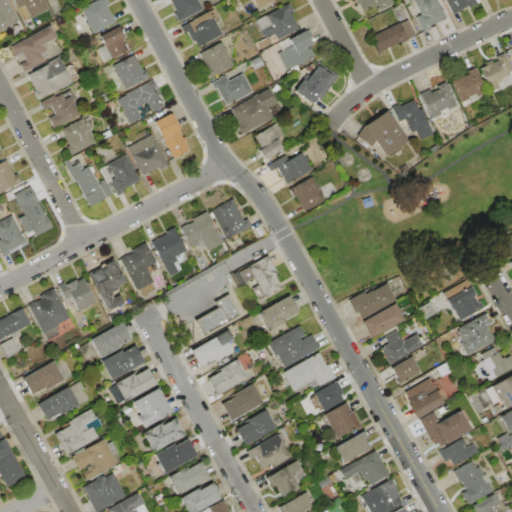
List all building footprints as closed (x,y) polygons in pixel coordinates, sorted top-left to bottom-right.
[(0,0),(0,1),(12,24),(0,30),(0,0)] [(42,0),(47,9),(30,18),(23,6),(17,9),(12,0),(42,0)] [(92,33),(80,9),(96,0),(105,0),(107,4),(105,5),(114,21),(92,33)] [(195,0),(201,10),(177,22),(173,13),(175,12),(169,0),(195,0)] [(275,0),(274,1),(273,0),(271,0),(265,3),(266,5),(256,10),(251,0),(275,0)] [(388,0),(390,3),(378,9),(375,4),(361,10),(358,4),(356,5),(353,0),(388,0)] [(412,0),(434,0),(444,17),(427,26),(428,29),(422,32),(415,17),(420,14),(412,0)] [(472,0),(475,5),(469,8),(467,5),(451,14),(444,0),(472,0)] [(255,21),(288,3),(292,11),(289,12),(297,28),(277,40),(273,33),(264,38),(255,21)] [(212,9),(217,18),(212,20),(220,34),(197,47),(194,41),(191,42),(186,31),(183,33),(179,26),(212,9)] [(377,52),(370,37),(407,19),(415,36),(400,43),(399,41),(377,52)] [(23,72),(19,65),(25,61),(21,53),(14,57),(9,47),(49,25),(55,37),(40,44),(44,51),(38,54),(42,62),(23,72)] [(117,26),(123,37),(120,38),(127,50),(103,63),(96,50),(104,45),(99,36),(117,26)] [(307,29),(310,36),(308,37),(317,54),(285,71),(276,53),(280,51),(276,43),(286,38),(287,40),(307,29)] [(97,43),(90,47),(87,41),(94,37),(97,43)] [(209,77),(205,70),(207,69),(199,53),(220,42),(232,65),(209,77)] [(503,53),(511,71),(507,73),(508,75),(501,78),(502,80),(496,84),(498,88),(490,92),(478,67),(483,65),(483,63),(490,60),(492,63),(497,60),(495,57),(503,53)] [(133,55),(141,69),(143,69),(147,77),(124,89),(119,79),(109,84),(105,76),(114,71),(112,66),(133,55)] [(258,56),(263,65),(253,70),(249,61),(258,56)] [(71,82),(60,88),(59,87),(37,99),(33,91),(35,90),(27,75),(46,64),(46,63),(57,57),(71,82)] [(336,76),(318,100),(316,98),(312,104),(293,91),(301,79),(305,81),(315,67),(313,66),(316,62),(336,76)] [(473,67),(484,89),(482,90),(484,94),(476,98),(477,100),(468,105),(465,98),(459,102),(448,80),(461,73),(463,77),(469,74),(467,70),(473,67)] [(210,83),(224,76),(227,81),(241,74),(251,91),(224,105),(216,89),(213,91),(210,83)] [(129,124),(116,99),(124,95),(124,94),(152,79),(160,94),(157,96),(162,106),(151,112),(146,103),(135,108),(140,118),(129,124)] [(444,82),(455,105),(447,109),(446,107),(439,111),(440,114),(431,118),(427,110),(427,111),(418,94),(428,89),(430,92),(437,89),(435,86),(444,82)] [(240,135),(235,126),(238,125),(230,109),(268,89),(275,103),(265,108),(271,119),(240,135)] [(79,114),(53,128),(47,118),(54,115),(50,107),(43,110),(39,102),(53,95),(54,97),(60,93),(63,99),(69,96),(79,114)] [(390,107),(398,103),(399,106),(412,100),(417,110),(420,109),(432,134),(419,140),(414,130),(410,132),(403,119),(398,122),(390,107)] [(386,110),(406,139),(398,144),(400,147),(386,158),(374,141),(370,146),(356,135),(363,127),(386,110)] [(172,158),(152,122),(170,112),(179,129),(178,129),(185,142),(184,143),(187,150),(172,158)] [(70,156),(65,147),(68,146),(59,130),(81,118),(94,143),(70,156)] [(264,159),(258,150),(260,148),(253,137),(275,123),(282,135),(276,139),(282,148),(264,159)] [(150,134),(167,166),(159,170),(157,167),(141,176),(126,147),(150,134)] [(267,165),(284,155),(287,160),(301,152),(310,169),(285,183),(276,168),(270,171),(267,165)] [(104,198),(88,206),(75,181),(73,182),(66,169),(68,168),(64,160),(75,155),(82,169),(87,166),(104,198)] [(124,155),(138,180),(122,189),(123,191),(116,195),(108,180),(113,177),(111,172),(109,173),(106,168),(108,167),(106,164),(124,155)] [(0,162),(5,160),(13,175),(15,174),(19,182),(0,191),(0,162)] [(311,176),(317,188),(319,187),(326,199),(303,211),(295,196),(293,197),(288,189),(311,176)] [(18,203),(34,194),(38,201),(37,202),(50,227),(33,236),(29,228),(31,227),(29,223),(27,224),(23,217),(25,216),(18,203)] [(364,208),(361,200),(369,197),(372,205),(364,208)] [(209,210),(229,199),(241,220),(245,218),(249,225),(225,239),(209,210)] [(204,211),(215,230),(196,241),(197,243),(190,247),(179,228),(186,223),(187,224),(192,222),(190,219),(204,211)] [(0,220),(10,215),(24,242),(8,251),(9,253),(2,257),(0,253),(0,220)] [(173,227),(186,250),(174,257),(181,270),(168,277),(156,255),(157,254),(150,242),(166,233),(164,231),(173,227)] [(511,255),(506,258),(500,248),(502,247),(498,241),(511,233),(511,255)] [(145,242),(155,261),(143,268),(151,281),(136,290),(118,259),(124,255),(125,256),(132,252),(131,250),(145,242)] [(266,256),(276,273),(273,275),(280,288),(264,297),(253,278),(246,267),(266,256)] [(112,258),(122,277),(104,287),(111,298),(118,295),(122,302),(107,310),(86,273),(94,269),(94,270),(99,267),(98,265),(112,258)] [(246,267),(253,278),(244,283),(238,272),(246,267)] [(244,283),(245,284),(240,288),(232,274),(237,271),(238,272),(244,283)] [(57,285),(66,280),(68,283),(74,280),(75,281),(81,278),(94,301),(77,311),(72,302),(68,304),(57,285)] [(458,321),(451,308),(450,309),(441,294),(465,280),(481,308),(458,321)] [(395,300),(361,320),(356,311),(354,312),(347,300),(363,291),(364,294),(371,290),(372,291),(386,283),(395,300)] [(51,288),(68,317),(55,324),(55,325),(42,333),(26,304),(34,300),(35,301),(40,299),(38,296),(51,288)] [(202,336),(194,321),(217,308),(213,302),(227,294),(239,315),(202,336)] [(288,295),(297,312),(284,319),(285,321),(267,331),(257,313),(288,295)] [(403,320),(370,338),(361,321),(393,303),(403,320)] [(0,319),(20,308),(29,323),(0,339),(0,319)] [(466,356),(458,343),(462,341),(456,332),(458,330),(457,328),(483,314),(489,325),(486,327),(493,340),(466,356)] [(100,358),(89,339),(120,322),(129,338),(116,346),(117,349),(100,358)] [(298,326),(303,336),(298,339),(300,341),(310,335),(318,348),(284,367),(277,355),(274,356),(267,344),(298,326)] [(199,366),(190,351),(226,330),(231,339),(226,342),(231,351),(209,364),(207,362),(199,366)] [(388,365),(379,349),(388,343),(384,337),(396,330),(402,341),(414,334),(421,347),(388,365)] [(0,343),(12,337),(19,350),(5,358),(0,348),(0,343)] [(110,380),(100,362),(119,351),(120,353),(133,346),(142,362),(110,380)] [(511,367),(490,379),(480,360),(481,360),(478,355),(492,347),(500,359),(508,355),(511,362),(511,367)] [(317,352),(325,365),(327,364),(334,377),(318,386),(318,385),(310,389),(307,383),(292,391),(282,372),(317,352)] [(410,356),(420,372),(397,385),(395,380),(396,380),(389,367),(410,356)] [(214,395),(205,379),(219,372),(217,369),(235,359),(245,377),(214,395)] [(20,378),(51,360),(62,379),(44,389),(43,387),(29,395),(20,378)] [(154,384),(124,401),(123,399),(116,403),(108,388),(115,384),(114,383),(131,373),(133,375),(145,368),(154,384)] [(511,375),(511,403),(502,409),(489,387),(511,374),(511,375)] [(427,378),(442,403),(416,418),(401,392),(427,378)] [(335,381),(342,393),(339,395),(342,401),(323,412),(312,394),(335,381)] [(260,402),(229,420),(220,404),(234,396),(233,394),(250,384),(260,402)] [(66,386),(76,404),(59,414),(58,412),(44,420),(35,404),(66,386)] [(170,413),(141,429),(134,417),(136,415),(130,403),(156,388),(170,413)] [(344,402),(349,412),(351,411),(359,425),(336,438),(322,414),(344,402)] [(511,431),(508,434),(498,416),(511,407),(511,431)] [(89,409),(99,426),(91,430),(95,438),(66,454),(54,434),(68,426),(66,422),(89,409)] [(244,446),(234,429),(247,422),(246,420),(264,410),(275,428),(244,446)] [(418,420),(432,412),(438,422),(458,410),(468,429),(439,446),(437,442),(432,445),(418,420)] [(183,435),(152,452),(141,434),(160,423),(161,425),(173,418),(183,435)] [(362,431),(366,438),(364,439),(369,448),(342,463),(334,447),(362,431)] [(262,470),(254,456),(251,458),(246,450),(276,434),(289,457),(275,464),(274,464),(262,470)] [(437,452),(461,438),(464,445),(462,446),(463,448),(471,443),(476,452),(451,466),(448,460),(443,462),(437,452)] [(0,440),(2,439),(24,477),(6,488),(0,477),(0,440)] [(102,439),(105,444),(111,441),(117,452),(112,455),(116,463),(85,480),(80,472),(86,469),(85,467),(89,465),(89,464),(77,470),(70,457),(102,439)] [(163,473),(153,455),(172,444),(173,446),(185,439),(194,456),(163,473)] [(387,475),(369,485),(366,480),(364,481),(358,470),(344,478),(339,470),(373,451),(387,475)] [(281,498),(269,476),(296,460),(305,477),(295,482),(298,488),(281,498)] [(178,495),(167,476),(185,467),(186,469),(199,461),(208,478),(178,495)] [(452,471),(470,461),(474,468),(477,467),(482,475),(483,475),(487,481),(485,482),(490,491),(466,505),(460,493),(465,490),(460,482),(459,483),(452,471)] [(112,474),(124,496),(95,511),(93,511),(86,499),(88,499),(81,488),(94,480),(94,479),(98,477),(99,478),(102,476),(104,478),(112,474)] [(390,479),(395,490),(394,490),(398,497),(396,498),(400,504),(387,511),(387,510),(383,511),(368,511),(360,496),(390,479)] [(220,499),(196,511),(186,511),(179,498),(197,487),(199,490),(211,483),(220,499)] [(299,511),(280,511),(278,507),(305,492),(309,498),(306,500),(310,506),(299,511)] [(136,493),(143,504),(142,504),(146,511),(107,511),(106,510),(136,493)] [(474,511),(471,506),(492,494),(497,503),(490,507),(493,511),(474,511)] [(199,511),(208,507),(208,508),(222,500),(228,511),(199,511)]
